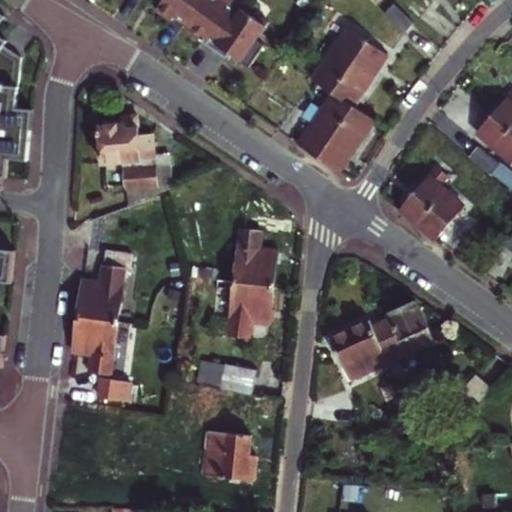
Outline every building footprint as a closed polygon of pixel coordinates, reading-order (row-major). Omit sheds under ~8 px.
[(201,0),(197,6),(206,13),(216,20),(213,25),(225,33),(248,0),(201,0)] [(248,0),(225,33),(238,42),(242,37),(250,43),(262,51),(277,29),(270,24),(282,6),(273,0),(248,0)] [(419,0),(414,0),(407,8),(429,27),(438,17),(419,0)] [(387,17),(406,36),(416,26),(397,7),(387,17)] [(0,22),(4,15),(0,12),(0,175),(7,177),(10,157),(28,158),(33,109),(18,108),(24,57),(6,44),(8,41),(1,35),(0,34),(0,22)] [(389,59),(348,29),(312,80),(332,94),(354,109),(370,86),(389,59)] [(358,147),(374,124),(354,109),(332,94),(296,147),(338,175),(342,170),(358,147)] [(511,95),(497,113),(479,134),(511,162),(511,95)] [(284,110),(271,101),(259,121),(271,130),(284,110)] [(103,130),(100,131),(99,137),(102,165),(122,164),(125,209),(162,194),(171,190),(169,158),(154,159),(152,139),(138,140),(136,120),(128,121),(121,121),(121,124),(102,125),(103,130)] [(502,167),(480,150),(471,161),(493,178),(502,167)] [(422,185),(400,210),(435,240),(464,207),(441,188),(448,180),(436,169),(422,185)] [(278,267),(280,251),(279,251),(262,250),(264,233),(244,231),(238,283),(276,286),(278,267)] [(279,251),(281,235),(264,233),(262,250),(279,251)] [(0,280),(13,281),(17,249),(0,247),(0,280)] [(84,284),(80,318),(120,323),(125,271),(132,272),(134,256),(106,253),(104,272),(103,286),(84,284)] [(276,286),(238,283),(232,337),(253,339),(254,322),(272,323),(274,307),(276,286)] [(383,346),(390,364),(436,345),(417,303),(405,308),(390,314),(393,321),(401,339),(383,346)] [(119,339),(120,327),(120,323),(80,318),(76,354),(95,355),(94,364),(93,373),(114,376),(117,352),(119,339)] [(340,357),(351,381),(364,376),(390,364),(383,346),(401,339),(393,321),(375,329),(372,322),(333,339),(340,357)] [(393,376),(390,364),(364,376),(369,386),(393,376)] [(262,372),(231,369),(228,394),(259,398),(262,372)] [(134,383),(104,380),(102,398),(131,402),(134,383)] [(475,382),(459,399),(473,413),(490,396),(475,382)] [(250,458),(253,435),(211,431),(206,477),(256,483),(257,471),(259,459),(250,458)]
